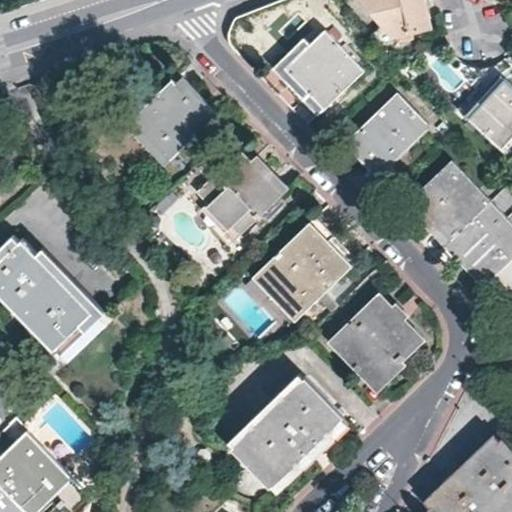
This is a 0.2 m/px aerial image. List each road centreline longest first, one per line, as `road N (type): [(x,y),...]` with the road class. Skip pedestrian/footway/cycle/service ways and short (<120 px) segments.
road 1 (residential): [(171,0),(457,306),(461,344),(440,385)]
road 2 (residential): [(440,385),(304,511)]
road 3 (tertiary): [(0,54),(171,0)]
